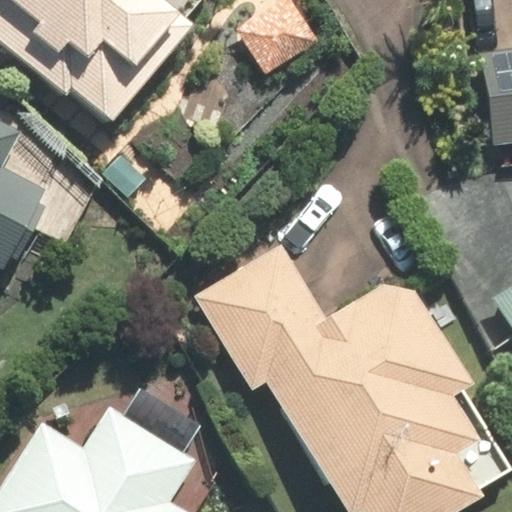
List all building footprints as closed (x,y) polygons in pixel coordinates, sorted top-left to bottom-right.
[(99,129),(183,30),(147,0),(0,0),(0,54),(54,101),(59,94),(99,129)] [(259,75),(310,44),(284,0),(282,0),(231,32),(259,75)] [(511,53),(473,58),(486,152),(511,148),(511,53)] [(0,167),(16,138),(0,129),(0,267),(3,263),(9,266),(37,213),(31,210),(38,196),(0,174),(0,167)] [(141,180),(118,157),(102,173),(125,196),(141,180)] [(258,390),(328,511),(464,511),(471,508),(446,463),(469,451),(442,406),(463,394),(410,300),(376,291),(317,325),(276,252),(189,302),(245,398),(258,390)] [(511,344),(511,287),(486,304),(511,344)] [(186,463),(105,410),(78,451),(37,425),(0,480),(0,511),(169,511),(159,506),(186,463)]
